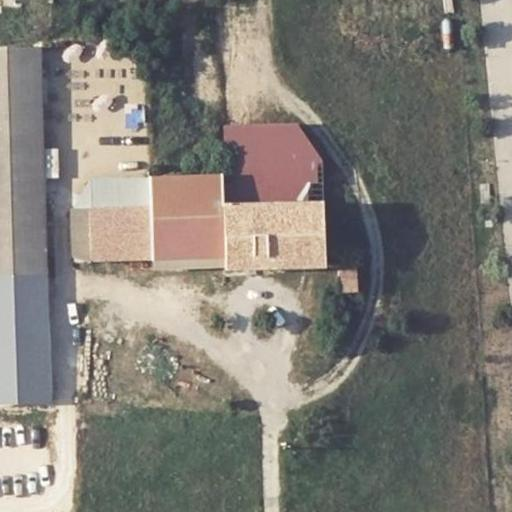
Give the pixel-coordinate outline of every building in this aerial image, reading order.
[(0,278),(52,277),(49,177),(46,54),(0,53),(0,278)] [(221,196),(320,192),(319,154),(295,118),(235,120),(218,121),(221,196)] [(93,258),(151,256),(148,181),(148,173),(89,175),(71,203),(73,254),(90,253),(93,258)] [(151,256),(151,262),(224,260),(221,196),(220,177),(157,181),(148,181),(150,211),(151,256)] [(354,250),(321,251),(320,192),(221,196),(224,260),(225,270),(261,269),(336,266),(337,289),(356,289),(354,250)]
